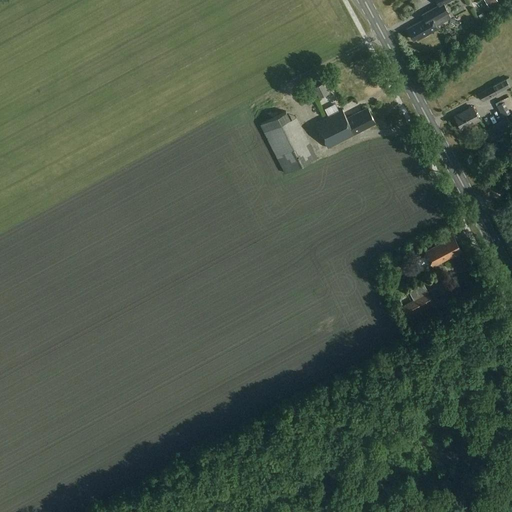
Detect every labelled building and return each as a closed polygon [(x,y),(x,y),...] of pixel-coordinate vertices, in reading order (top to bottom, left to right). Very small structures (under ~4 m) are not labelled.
[(449,0),(435,0),(438,5),(422,14),(424,19),(408,28),(413,38),(416,36),(417,38),(437,27),(436,25),(449,17),(447,13),(448,12),(443,4),(449,0)] [(271,34),(281,28),(279,23),(268,29),(271,34)] [(510,86),(506,78),(479,93),(483,101),(510,86)] [(328,93),(323,83),(314,87),(319,98),(328,93)] [(479,118),(473,105),(455,115),(461,126),(462,125),(465,130),(471,126),(470,123),(479,118)] [(375,123),(368,107),(347,117),(343,108),(316,121),(328,147),(356,134),(355,133),(375,123)] [(317,157),(293,108),(261,125),(285,173),(317,157)] [(509,128),(503,119),(484,131),(491,141),(509,128)] [(455,240),(453,235),(442,241),(443,242),(426,252),(434,265),(454,254),(453,253),(461,249),(455,239),(455,240)] [(439,311),(423,283),(408,291),(413,300),(402,306),(408,316),(419,310),(424,319),(439,311)]
